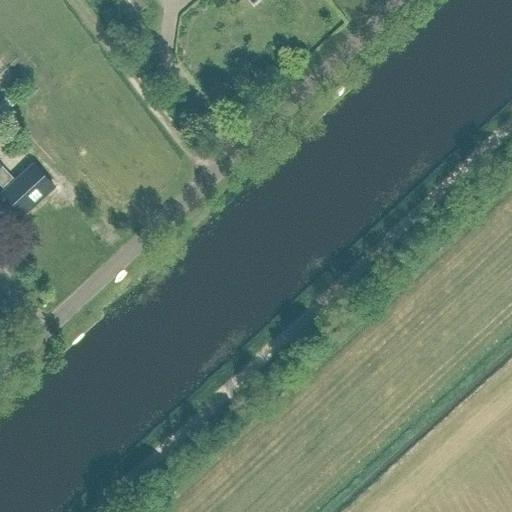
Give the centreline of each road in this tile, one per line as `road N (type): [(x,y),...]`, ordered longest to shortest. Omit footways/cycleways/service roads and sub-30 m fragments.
road 1 (track): [(93,511),(511,122)]
road 2 (unclassified): [(0,372),(393,0)]
road 3 (track): [(77,0),(208,175)]
